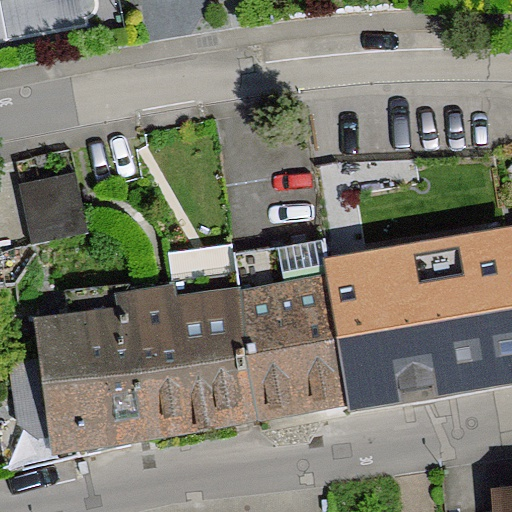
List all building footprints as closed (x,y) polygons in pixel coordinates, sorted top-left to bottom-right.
[(88,234),(75,174),(19,186),(32,246),(88,234)] [(332,265),(328,265),(349,400),(350,400),(350,402),(400,393),(400,394),(433,389),(433,387),(480,379),(479,373),(486,361),(491,360),(511,373),(511,262),(511,256),(509,245),(507,235),(456,244),(459,265),(417,272),(413,251),(354,261),(355,262),(332,266),(332,265)] [(236,275),(258,416),(349,400),(331,287),(328,265),(325,242),(233,256),(236,275)] [(130,438),(258,416),(236,275),(146,287),(128,290),(128,288),(66,293),(70,324),(42,328),(46,360),(13,365),(21,423),(38,436),(56,433),(58,448),(86,445),(89,455),(131,446),(130,438)] [(511,511),(511,496),(493,498),(494,511),(511,511)]
